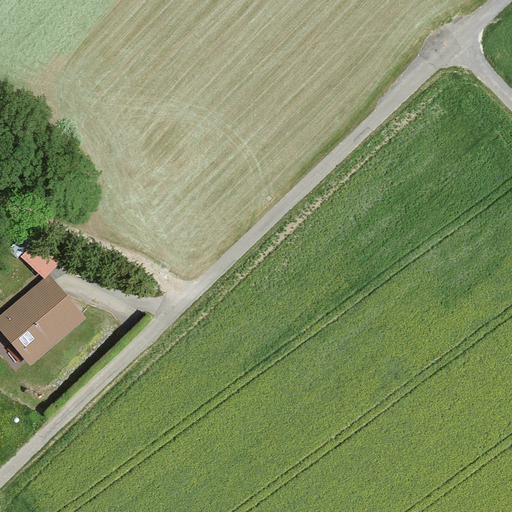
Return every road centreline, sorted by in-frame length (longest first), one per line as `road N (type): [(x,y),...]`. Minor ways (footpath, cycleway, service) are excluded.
road 1 (track): [(502,0),(0,483)]
road 2 (track): [(188,302),(157,274),(0,212)]
